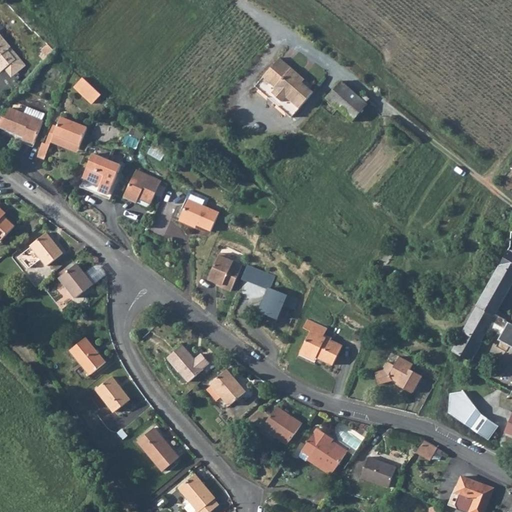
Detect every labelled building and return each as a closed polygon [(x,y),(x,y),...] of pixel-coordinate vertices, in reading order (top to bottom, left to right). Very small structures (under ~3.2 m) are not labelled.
[(4,38),(0,41),(0,68),(1,69),(15,58),(7,48),(10,45),(4,38)] [(48,53),(54,46),(48,40),(41,47),(48,53)] [(282,49),(258,77),(261,81),(286,53),(282,49)] [(286,53),(261,81),(293,108),(318,80),(286,53)] [(95,98),(103,90),(85,73),(77,82),(95,98)] [(344,74),(328,91),(331,93),(346,76),(344,74)] [(349,109),(364,92),(346,76),(331,93),(349,109)] [(355,115),(370,98),(364,92),(349,109),(355,115)] [(34,143),(43,122),(9,108),(5,117),(2,116),(0,120),(0,126),(16,133),(23,136),(22,138),(34,143)] [(61,117),(57,127),(52,139),(63,145),(64,143),(79,149),(87,128),(61,117)] [(50,145),(51,142),(52,139),(57,127),(53,125),(46,143),(50,145)] [(50,145),(46,143),(43,142),(37,155),(44,159),(50,145)] [(93,152),(82,181),(109,193),(121,164),(93,152)] [(138,200),(140,196),(152,201),(162,178),(137,167),(125,195),(138,200)] [(189,197),(182,216),(187,219),(195,200),(199,193),(190,188),(187,196),(189,197)] [(219,210),(206,205),(209,197),(199,193),(195,200),(187,219),(198,223),(212,229),(219,210)] [(0,214),(0,210),(2,208),(0,206),(0,239),(14,225),(3,214),(2,216),(0,214)] [(478,304),(495,313),(498,308),(511,283),(511,231),(511,246),(478,304)] [(20,255),(30,267),(42,258),(48,265),(63,253),(47,232),(31,245),(32,246),(20,255)] [(232,287),(243,263),(227,256),(228,254),(220,251),(209,277),(223,282),(222,284),(232,287)] [(93,284),(76,263),(58,276),(75,297),(93,284)] [(247,264),(240,280),(268,291),(259,312),(278,320),(283,306),(293,310),(298,300),(269,289),(274,275),(247,264)] [(54,303),(60,310),(71,302),(65,294),(54,303)] [(471,317),(488,325),(495,313),(478,304),(471,317)] [(498,315),(492,327),(502,333),(499,338),(511,344),(511,321),(500,316),(498,315)] [(464,329),(482,339),(488,325),(471,317),(464,329)] [(313,353),(333,363),(341,346),(321,336),(324,330),(309,322),(305,330),(310,332),(300,352),(311,358),(313,353)] [(458,351),(471,359),(482,339),(464,329),(455,345),(459,347),(458,351)] [(69,353),(89,378),(104,365),(85,340),(69,353)] [(192,356),(183,345),(168,357),(189,383),(204,371),(202,369),(209,363),(202,354),(193,362),(190,358),(192,356)] [(372,371),(375,384),(390,380),(392,377),(396,379),(394,383),(410,392),(419,376),(407,369),(410,363),(397,356),(392,364),(386,360),(381,368),(372,371)] [(230,407),(236,402),(240,407),(251,398),(227,369),(210,383),(212,386),(222,397),(230,407)] [(129,401),(110,379),(95,391),(114,414),(129,401)] [(216,402),(222,397),(212,386),(206,391),(216,402)] [(449,394),(448,413),(488,441),(498,428),(479,415),(463,393),(449,394)] [(277,407),(271,417),(263,410),(249,422),(261,431),(263,428),(289,445),(303,423),(277,407)] [(178,459),(153,429),(137,443),(161,473),(178,459)] [(308,461),(332,476),(347,454),(331,443),(334,439),(318,429),(303,452),(311,457),(308,461)] [(426,439),(418,452),(432,461),(440,448),(426,439)] [(363,479),(391,489),(399,468),(370,459),(363,479)] [(460,474),(448,504),(468,511),(482,511),(492,487),(460,474)] [(195,477),(179,490),(197,511),(213,511),(219,508),(214,502),(215,501),(195,477)]
